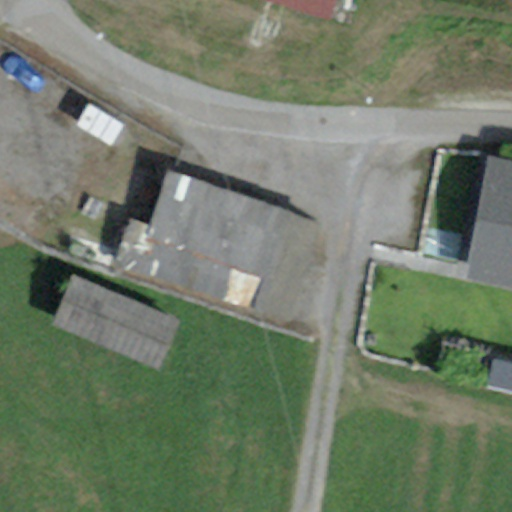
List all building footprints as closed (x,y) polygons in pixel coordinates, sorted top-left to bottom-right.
[(271,0),(306,12),(310,0),(271,0)] [(511,162),(489,158),(468,265),(511,273),(511,162)] [(167,166),(133,268),(265,311),(299,209),(167,166)] [(175,317),(69,277),(50,328),(155,368),(175,317)] [(511,357),(493,353),(485,383),(511,389),(511,357)]
